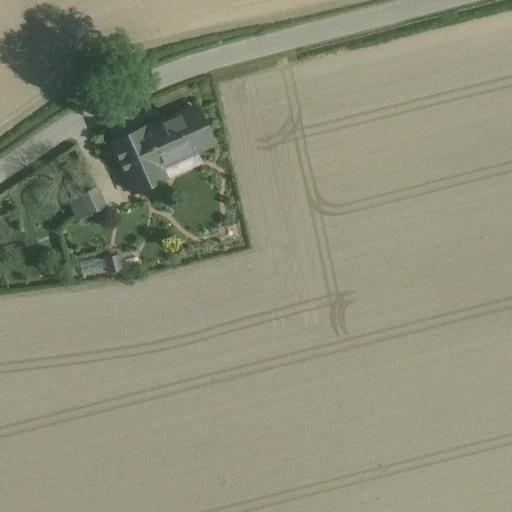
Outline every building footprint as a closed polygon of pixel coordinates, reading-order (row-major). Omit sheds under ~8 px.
[(176,120),(142,136),(145,141),(130,147),(141,172),(155,165),(156,167),(172,160),(212,143),(197,110),(176,120)] [(141,172),(130,147),(116,153),(130,185),(144,179),(141,172)] [(172,160),(156,167),(155,165),(141,172),(144,179),(145,183),(176,169),(172,160)] [(144,179),(130,185),(132,189),(145,183),(144,179)] [(96,188),(71,199),(71,198),(56,205),(65,225),(105,208),(96,188)] [(116,257),(105,260),(108,273),(120,271),(116,257)]
